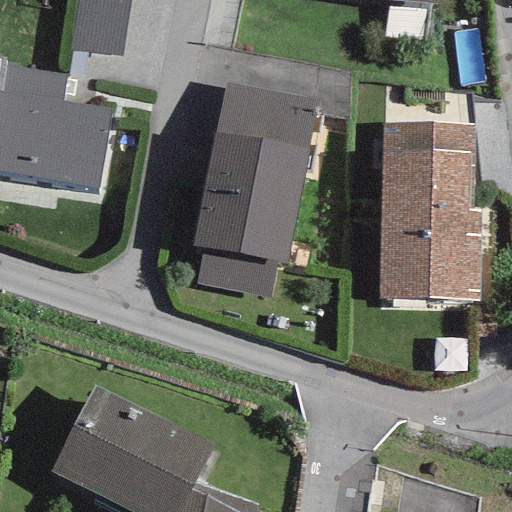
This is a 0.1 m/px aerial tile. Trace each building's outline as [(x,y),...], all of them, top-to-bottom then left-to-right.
[(129,0),(76,0),(69,50),(121,57),(129,0)] [(0,173),(98,188),(110,109),(62,102),(66,74),(3,65),(4,60),(0,59),(0,173)] [(318,101),(224,83),(192,249),(202,251),(196,283),(270,297),(277,262),(286,264),(318,101)] [(471,126),(381,125),(379,299),(477,300),(479,210),(470,210),(471,126)] [(210,443),(91,387),(51,474),(133,511),(255,511),(257,505),(193,485),(210,443)]
